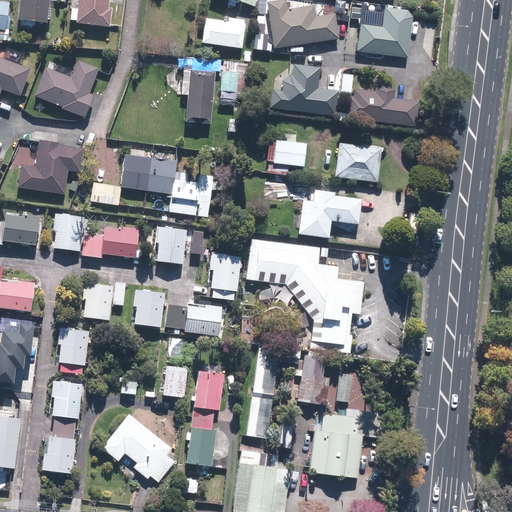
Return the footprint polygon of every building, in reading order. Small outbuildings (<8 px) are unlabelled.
[(17,0),(15,21),(45,25),(47,0),(17,0)] [(74,23),(73,26),(108,30),(110,10),(107,10),(107,0),(76,0),(75,10),(70,10),(69,23),(74,23)] [(217,0),(236,6),(237,4),(255,10),(255,0),(217,0)] [(284,0),(264,3),(271,51),(338,41),(334,15),(313,18),(311,6),(285,10),(284,0)] [(358,24),(355,53),(406,60),(411,19),(406,12),(382,9),(380,27),(358,24)] [(203,21),(199,45),(239,51),(243,22),(225,20),(225,24),(203,21)] [(29,71),(0,59),(0,93),(1,91),(18,98),(29,71)] [(217,61),(200,60),(200,71),(217,72),(217,61)] [(43,69),(32,98),(59,109),(58,111),(83,120),(92,97),(87,95),(97,70),(75,61),(69,78),(43,69)] [(220,62),(218,92),(238,94),(241,63),(220,62)] [(270,90),(267,109),(334,118),(338,92),(316,89),(319,70),(291,66),(290,77),(287,76),(280,82),(279,91),(270,90)] [(214,74),(181,70),(178,96),(185,97),(182,124),(208,127),(214,74)] [(347,89),(343,118),(413,128),(417,103),(392,99),(393,91),(388,85),(379,84),(373,89),(372,93),(347,89)] [(305,145),(267,141),(264,175),(285,177),(286,167),(303,169),(305,145)] [(19,166),(15,190),(63,196),(66,173),(79,175),(82,149),(37,142),(33,168),(19,166)] [(380,150),(337,144),(332,179),(376,184),(380,150)] [(176,162),(121,155),(117,189),(169,195),(167,214),(206,219),(212,177),(174,172),(176,162)] [(17,176),(3,170),(0,177),(0,183),(12,188),(17,176)] [(299,201),(295,236),(327,240),(329,223),(356,227),(359,200),(332,197),(332,194),(308,191),(307,202),(299,201)] [(0,222),(0,246),(1,247),(2,243),(34,247),(38,217),(21,215),(20,218),(3,216),(2,223),(0,222)] [(82,218),(52,215),(51,231),(53,232),(51,250),(78,253),(82,218)] [(185,231),(155,227),(152,245),(155,245),(153,263),(181,267),(185,231)] [(82,234),(79,257),(100,260),(100,255),(133,260),(137,230),(121,228),(120,231),(102,229),(101,236),(82,234)] [(203,230),(186,230),(186,257),(203,256),(203,230)] [(318,249),(248,240),(243,281),(283,286),(310,322),(307,350),(348,355),(350,336),(347,336),(349,315),(358,316),(362,283),(336,280),(337,268),(316,265),(318,249)] [(239,259),(209,255),(207,272),(210,272),(208,291),(210,291),(209,299),(233,302),(239,259)] [(2,268),(0,267),(0,310),(29,314),(33,283),(0,279),(2,268)] [(83,300),(81,319),(108,322),(110,306),(121,307),(124,285),(113,283),(112,287),(82,283),(80,300),(83,300)] [(162,294),(133,291),(131,308),(134,308),(132,326),(158,329),(162,294)] [(182,334),(216,338),(220,308),(203,305),(202,308),(167,304),(163,328),(182,331),(182,334)] [(0,329),(0,385),(10,387),(12,373),(20,374),(22,360),(28,360),(33,325),(13,323),(13,331),(0,329)] [(59,329),(54,373),(82,376),(87,332),(59,329)] [(159,334),(146,333),(146,342),(158,343),(159,334)] [(183,342),(171,340),(167,363),(179,365),(183,342)] [(256,348),(243,437),(264,440),(276,350),(256,348)] [(279,349),(278,363),(297,365),(299,352),(279,349)] [(302,355),(295,401),(324,406),(328,379),(321,378),(324,358),(302,355)] [(165,367),(161,396),(182,399),(186,370),(165,367)] [(195,371),(183,463),(210,467),(215,431),(210,431),(213,412),(217,412),(222,374),(195,371)] [(337,373),(333,402),(348,403),(351,375),(337,373)] [(69,475),(80,385),(51,381),(49,400),(52,400),(45,454),(42,454),(40,471),(69,475)] [(135,383),(120,382),(119,395),(134,396),(135,383)] [(312,426),(306,474),(357,480),(365,411),(344,408),(343,417),(319,414),(318,427),(312,426)] [(171,449),(127,414),(99,450),(115,463),(122,455),(134,464),(130,468),(146,481),(149,477),(157,484),(174,463),(165,456),(171,449)] [(0,468),(12,470),(19,420),(0,417),(0,468)] [(239,450),(230,511),(282,511),(290,464),(276,462),(277,455),(239,450)]
